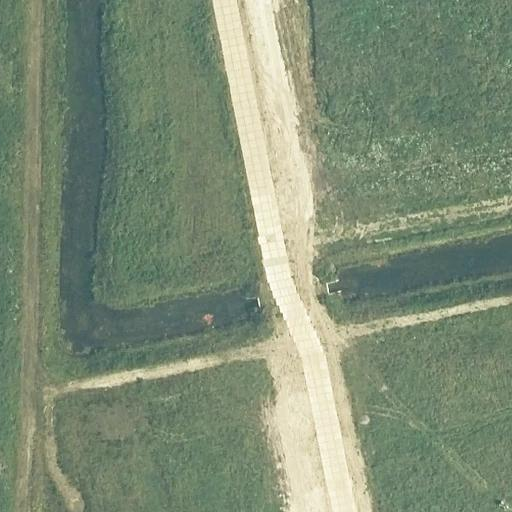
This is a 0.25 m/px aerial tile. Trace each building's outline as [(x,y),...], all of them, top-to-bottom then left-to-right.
[(370,6),(372,14),(384,12),(382,4),(370,6)] [(334,8),(335,15),(347,13),(345,5),(334,8)] [(370,6),(359,9),(360,17),(372,14),(370,6)] [(334,8),(322,10),(323,18),(335,15),(334,8)] [(298,15),(300,22),(311,20),(310,12),(298,15)] [(298,15),(286,17),(288,25),(300,22),(298,15)] [(458,42),(468,41),(472,64),(511,55),(511,38),(510,31),(484,36),(481,21),(455,26),(458,42)] [(305,84),(347,75),(342,53),(352,51),(349,35),(323,40),(326,55),(300,60),(305,84)] [(494,85),(511,81),(511,55),(472,64),(477,87),(467,89),(471,105),(497,100),(494,85)] [(364,112),(361,95),(351,97),(347,75),(305,84),(309,107),(335,102),(338,117),(364,112)] [(488,140),(496,180),(511,176),(511,133),(503,135),(500,120),(475,125),(478,142),(488,140)] [(324,180),(366,171),(361,149),(371,148),(368,131),(342,136),(345,151),(319,156),(324,180)] [(383,208),(380,192),(370,193),(366,171),(324,180),(328,203),(354,198),(357,213),(383,208)] [(511,318),(495,322),(502,356),(511,353),(511,318)] [(396,336),(352,345),(358,372),(387,366),(390,379),(415,374),(412,358),(400,360),(396,336)] [(238,369),(246,410),(250,409),(269,406),(260,364),(238,369)] [(217,373),(225,414),(246,410),(238,369),(217,373)] [(196,377),(204,418),(208,418),(225,414),(217,373),(196,377)] [(175,381),(183,423),(204,418),(196,377),(175,381)] [(391,399),(364,404),(369,428),(412,419),(408,398),(431,394),(428,377),(388,384),(391,399)] [(153,386),(161,427),(166,426),(183,423),(175,381),(153,386)] [(132,390),(140,431),(161,427),(153,386),(132,390)] [(111,394),(119,435),(123,434),(140,431),(132,390),(111,394)] [(90,398),(98,439),(115,436),(119,435),(111,394),(90,398)] [(67,403),(76,444),(98,439),(90,398),(67,403)] [(246,410),(242,411),(244,422),(253,421),(250,409),(246,410)] [(204,418),(200,419),(202,431),(210,429),(208,418),(204,418)] [(412,419),(369,428),(373,451),(400,446),(403,459),(443,451),(440,435),(416,440),(412,419)] [(247,434),(255,432),(253,421),(244,422),(247,434)] [(161,427),(157,428),(160,439),(168,437),(166,426),(161,427)] [(204,442),(212,440),(210,429),(202,431),(204,442)] [(119,435),(115,436),(117,447),(125,446),(123,434),(119,435)] [(162,450),(170,449),(168,437),(160,439),(162,450)] [(120,459),(128,457),(125,446),(117,447),(120,459)] [(277,449),(241,457),(245,479),(282,472),(277,449)] [(406,473),(379,478),(383,501),(426,493),(422,472),(446,467),(443,451),(403,459),(406,473)] [(89,471),(81,472),(84,486),(92,485),(89,471)] [(249,500),(286,493),(282,472),(245,479),(249,500)] [(246,483),(244,475),(228,478),(230,487),(246,483)] [(212,481),(214,490),(230,487),(228,478),(212,481)] [(289,511),(286,493),(249,500),(251,511),(289,511)] [(430,511),(426,493),(383,501),(385,511),(454,511),(454,509),(439,511),(430,511)]
